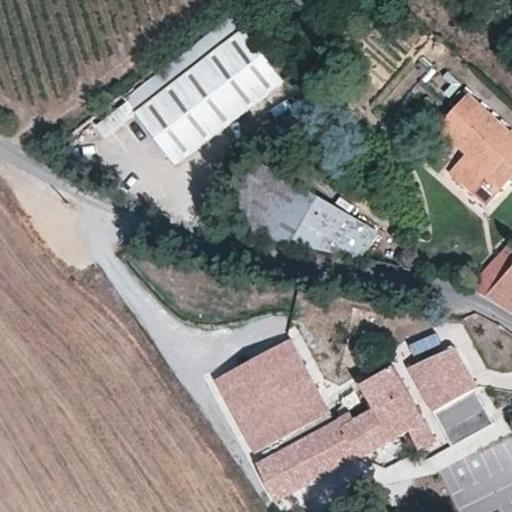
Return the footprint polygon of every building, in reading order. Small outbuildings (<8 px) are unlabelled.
[(286,78),(236,14),(128,97),(177,161),(286,78)] [(452,137),(468,153),(453,170),(472,188),(483,176),(496,188),(511,170),(511,160),(510,159),(511,157),(511,136),(466,95),(432,133),(444,145),(452,137)] [(106,136),(135,113),(125,99),(95,122),(106,136)] [(255,227),(251,234),(326,249),(346,214),(256,162),(228,211),(255,227)] [(485,199),(496,188),(483,176),(472,188),(485,199)] [(346,214),(326,249),(366,258),(380,233),(346,214)] [(511,244),(509,242),(471,285),(511,312),(511,244)] [(211,380),(224,404),(299,364),(286,340),(211,380)] [(472,381),(448,340),(405,365),(439,426),(481,403),(469,383),(472,381)] [(273,502),(407,430),(416,449),(432,441),(423,422),(388,365),(357,384),(371,408),(352,420),(347,412),(332,422),(299,364),(224,404),(250,454),(256,451),(261,460),(253,465),(273,502)] [(481,403),(439,426),(448,442),(490,418),(481,403)]
